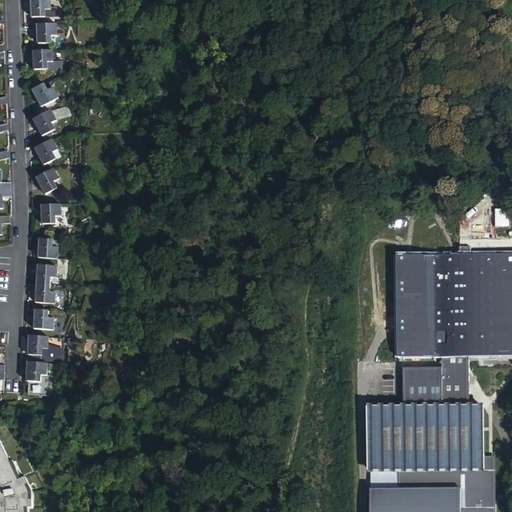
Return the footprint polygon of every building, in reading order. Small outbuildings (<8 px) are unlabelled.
[(56,0),(37,0),(38,15),(63,14),(63,5),(57,5),(56,0)] [(6,15),(0,17),(0,38),(5,36),(1,26),(8,22),(6,15)] [(63,31),(62,23),(43,23),(43,41),(58,41),(58,32),(63,31)] [(8,44),(0,47),(0,66),(7,64),(3,54),(10,50),(8,44)] [(59,57),(58,49),(39,50),(39,68),(63,67),(63,57),(59,57)] [(55,89),(51,82),(39,89),(48,105),(42,107),(46,115),(57,109),(64,105),(60,98),(65,95),(60,87),(55,89)] [(0,86),(0,105),(1,105),(13,102),(11,95),(4,97),(1,86),(0,86)] [(46,115),(39,118),(48,133),(60,127),(55,119),(61,116),(57,109),(46,115)] [(0,113),(0,133),(14,129),(12,122),(5,125),(1,114),(0,113)] [(58,137),(41,146),(49,162),(62,155),(57,146),(62,143),(58,137)] [(0,140),(0,159),(15,155),(13,147),(5,149),(2,140),(0,140)] [(63,173),(59,166),(41,175),(50,192),(63,184),(58,176),(63,173)] [(0,171),(0,189),(16,189),(16,181),(6,181),(6,171),(0,171)] [(16,189),(0,189),(0,208),(8,208),(7,196),(16,196),(16,194),(16,192),(16,189)] [(66,211),(66,203),(46,203),(46,220),(60,220),(60,211),(66,211)] [(15,215),(0,215),(0,234),(6,234),(6,222),(15,222),(15,215)] [(42,256),(61,257),(62,248),(57,247),(58,239),(43,238),(42,256)] [(396,358),(443,357),(470,356),(511,356),(511,254),(393,256),(396,358)] [(40,283),(55,284),(55,273),(60,273),(61,264),(42,263),(40,283)] [(54,292),(55,284),(40,283),(39,301),(59,302),(59,293),(54,292)] [(52,319),(53,309),(38,309),(37,326),(57,327),(57,319),(52,319)] [(51,345),(52,336),(43,335),(32,335),(31,353),(45,354),(46,344),(51,345)] [(0,373),(9,374),(10,366),(1,365),(1,354),(0,353),(0,373)] [(470,356),(443,357),(443,366),(403,366),(403,405),(371,406),(371,470),(400,470),(484,469),(484,455),(483,405),(469,404),(470,356)] [(50,371),(50,361),(31,360),(30,378),(32,379),(31,391),(47,392),(47,379),(43,379),(44,370),(50,371)] [(0,436),(0,511),(25,511),(26,507),(32,508),(33,492),(27,476),(20,480),(0,436)] [(495,455),(484,455),(484,469),(484,470),(490,470),(491,509),(496,509),(495,455)] [(496,511),(496,509),(491,509),(490,470),(484,470),(484,469),(400,470),(400,489),(372,489),(371,511),(496,511)]
